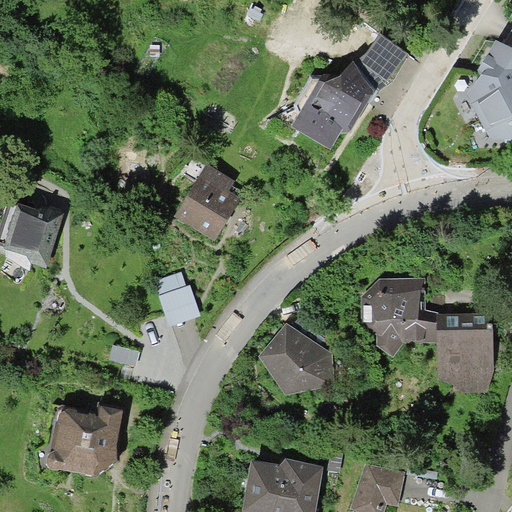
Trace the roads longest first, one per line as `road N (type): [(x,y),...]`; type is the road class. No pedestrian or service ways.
road 1 (residential): [(164,511),(190,395),(221,346),(301,262),(394,215)]
road 2 (residential): [(463,0),(385,144),(379,169),(394,215)]
road 3 (residential): [(511,381),(475,511)]
road 4 (residential): [(394,215),(441,200),(511,193)]
